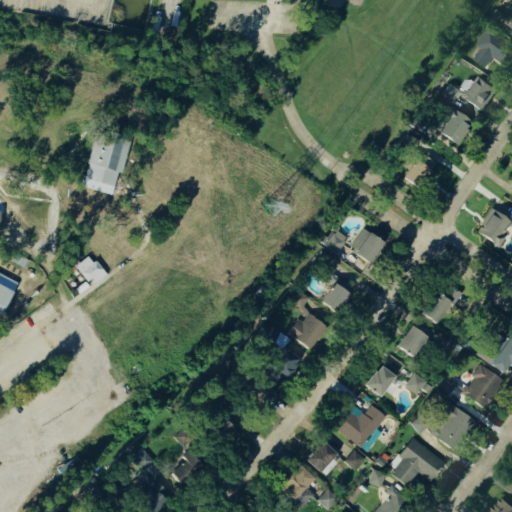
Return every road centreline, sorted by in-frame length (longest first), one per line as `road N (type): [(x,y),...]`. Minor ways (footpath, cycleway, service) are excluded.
road 1 (residential): [(209,511),(335,373),(511,118)]
road 2 (residential): [(332,168),(362,204),(511,309)]
road 3 (residential): [(511,282),(365,179),(332,168)]
